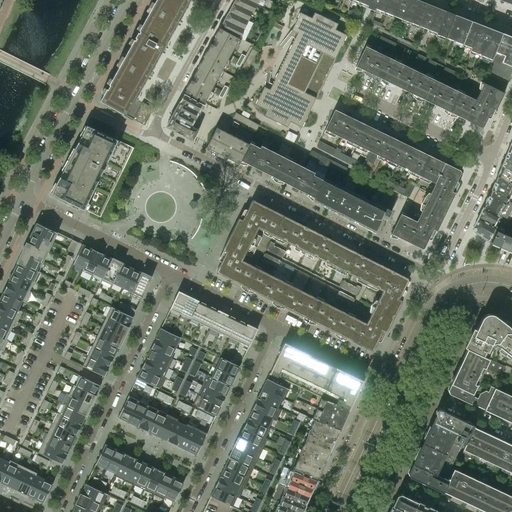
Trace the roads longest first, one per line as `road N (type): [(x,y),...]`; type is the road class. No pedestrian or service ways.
road 1 (residential): [(426,271),(155,131),(221,0)]
road 2 (residential): [(55,511),(170,272)]
road 3 (residential): [(22,197),(127,0)]
road 4 (residential): [(185,511),(274,326)]
road 5 (residential): [(22,197),(170,272)]
road 6 (residential): [(491,158),(354,91)]
road 7 (tertiary): [(333,511),(394,385)]
road 8 (residential): [(274,326),(394,385)]
road 9 (residential): [(491,158),(445,256),(426,271)]
